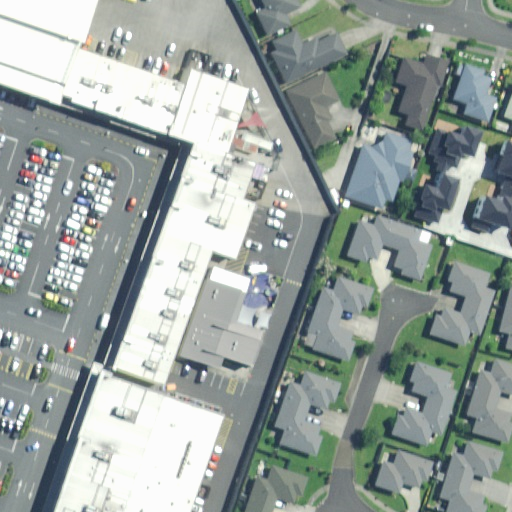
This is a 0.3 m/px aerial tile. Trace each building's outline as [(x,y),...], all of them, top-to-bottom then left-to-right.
[(0,0),(0,80),(50,97),(68,44),(82,0),(0,0)] [(256,0),(261,8),(250,13),(262,37),(286,26),(281,16),(297,9),(292,0),(256,0)] [(292,31),(269,43),(273,51),(267,54),(282,85),(341,56),(330,33),(311,42),(309,38),(297,44),(292,31)] [(178,79),(68,44),(50,97),(182,139),(107,369),(162,386),(171,357),(201,266),(207,248),(230,256),(248,201),(237,197),(249,160),(220,151),(241,86),(182,67),(178,79)] [(443,64),(420,56),(417,65),(397,59),(390,83),(402,87),(394,113),(404,116),(400,127),(417,132),(432,87),(435,88),(443,64)] [(481,73),(460,66),(448,100),(461,105),(457,116),(483,125),(492,100),(482,97),(487,81),(480,78),(481,73)] [(334,103),(321,74),(281,92),(308,151),(331,140),(322,121),(326,119),(322,109),(334,103)] [(511,82),(499,118),(511,122),(511,125),(510,133),(511,133),(511,82)] [(405,151),(408,142),(378,132),(372,150),(358,145),(340,198),(378,210),(381,200),(388,203),(395,182),(398,182),(408,152),(405,151)] [(474,147),(448,137),(433,178),(451,185),(436,227),(468,238),(483,197),(506,205),(511,189),(511,148),(499,144),(490,169),(469,161),(474,147)] [(394,251),(389,268),(397,271),(395,275),(416,282),(427,247),(423,245),(426,235),(372,217),(369,227),(356,222),(344,257),(362,264),(364,259),(373,262),(378,246),(394,251)] [(484,275),(449,263),(444,278),(449,280),(445,292),(461,298),(457,310),(436,304),(425,336),(460,347),(465,333),(475,337),(490,292),(480,289),(484,275)] [(242,289),(204,277),(179,355),(217,367),(220,355),(248,365),(260,329),(232,320),(242,289)] [(346,341),(349,333),(333,328),(339,311),(355,316),(358,307),(362,309),(369,290),(334,278),(330,291),(319,288),(299,347),(343,362),(350,342),(346,341)] [(511,287),(506,286),(494,332),(505,335),(501,350),(511,352),(511,287)] [(504,422),(506,415),(490,410),(496,393),(511,398),(511,396),(511,367),(490,361),(485,375),(476,372),(462,416),(472,419),(467,433),(501,444),(508,423),(504,422)] [(417,415),(402,409),(399,418),(394,416),(388,436),(422,447),(427,433),(436,437),(452,392),(441,389),(446,375),(412,363),(407,378),(411,380),(407,392),(422,398),(417,415)] [(186,511),(220,414),(93,371),(45,511),(186,511)] [(274,403),(279,405),(272,428),(281,431),(276,445),(311,457),(318,437),(314,435),(317,428),(300,422),(306,406),(322,411),(325,403),(329,404),(336,385),(301,373),(300,377),(285,372),(274,403)] [(477,503),(479,497),(463,492),(468,475),(484,481),(487,472),(492,474),(498,454),(462,442),(457,457),(447,453),(432,498),(444,502),(440,511),(479,511),(482,505),(477,503)] [(428,463),(392,452),(389,462),(379,459),(369,487),(394,495),(398,484),(414,490),(416,482),(421,483),(428,463)] [(269,511),(274,500),(290,506),(293,497),(297,498),(304,479),(268,467),(263,482),(254,478),(242,511),(269,511)]
